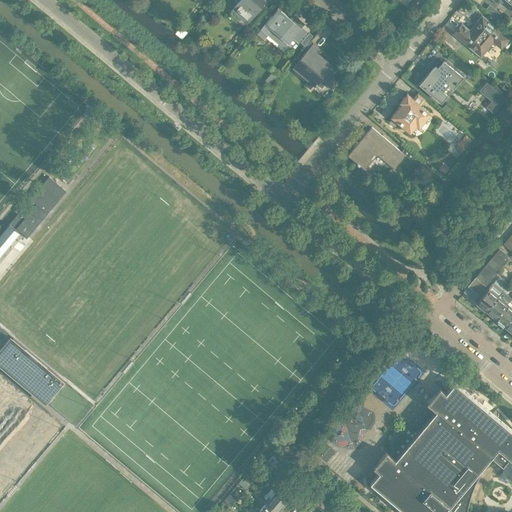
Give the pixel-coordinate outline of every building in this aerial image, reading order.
[(238,0),(239,0),(232,9),(247,23),(264,3),(260,0),(238,0)] [(511,0),(492,0),(498,5),(501,0),(503,1),(501,4),(507,9),(510,7),(511,8),(511,0)] [(490,5),(486,10),(498,20),(502,15),(490,5)] [(304,23),(297,17),(293,21),(278,8),(261,28),(268,35),(273,30),(288,43),(304,23)] [(462,24),(453,33),(481,56),(493,41),(501,48),(509,38),(482,15),(469,30),(462,24)] [(319,48),(313,44),(302,57),(302,56),(293,67),(314,85),(313,85),(315,87),(317,84),(322,78),(326,81),(331,76),(336,69),(316,52),(319,48)] [(435,66),(420,84),(441,101),(446,95),(444,93),(442,91),(449,83),(451,85),(453,86),(461,76),(444,62),(438,69),(435,66)] [(331,76),(326,81),(329,82),(335,87),(339,82),(331,76)] [(487,82),(480,89),(493,100),(499,105),(505,97),(487,82)] [(418,105),(406,95),(396,107),(397,108),(391,116),(410,132),(417,123),(423,127),(433,115),(419,104),(418,105)] [(458,115),(454,120),(460,125),(464,120),(458,115)] [(449,149),(460,156),(473,138),(463,131),(445,118),(436,131),(453,143),(449,149)] [(401,152),(372,127),(348,155),(357,163),(357,164),(359,166),(360,166),(365,169),(376,156),(378,156),(394,169),(405,156),(409,159),(413,155),(405,148),(401,152)] [(443,163),(439,169),(445,174),(449,168),(443,163)] [(60,199),(66,190),(49,176),(9,224),(23,235),(24,234),(27,237),(47,213),(45,212),(58,197),(60,199)] [(9,224),(0,234),(0,262),(14,246),(19,240),(23,235),(9,224)] [(503,244),(511,251),(511,242),(507,239),(503,244)] [(19,240),(14,246),(20,251),(25,246),(19,240)] [(499,248),(495,253),(505,262),(509,256),(499,248)] [(505,262),(495,253),(491,258),(501,266),(505,262)] [(501,266),(491,258),(488,262),(498,271),(501,266)] [(498,271),(488,262),(484,267),(494,275),(498,271)] [(494,275),(484,267),(480,271),(490,280),(494,275)] [(490,280),(480,271),(476,276),(486,284),(490,280)] [(486,284),(476,276),(472,281),(482,289),(486,284)] [(482,289),(472,281),(468,286),(478,294),(482,289)] [(476,302),(485,310),(498,295),(489,287),(476,302)] [(498,295),(485,310),(495,318),(507,303),(498,295)] [(511,306),(507,303),(495,318),(504,326),(511,316),(511,306)] [(65,381),(13,338),(5,348),(4,347),(2,349),(0,347),(0,360),(48,401),(65,381)] [(475,482),(478,475),(482,469),(487,462),(491,456),(497,461),(503,453),(511,460),(511,429),(454,381),(445,392),(440,387),(427,403),(430,405),(428,407),(418,418),(406,426),(399,431),(398,431),(397,432),(396,433),(395,433),(393,435),(392,436),(392,437),(391,438),(391,440),(390,441),(390,442),(390,443),(390,444),(390,446),(390,447),(390,448),(390,449),(390,450),(390,451),(391,452),(389,454),(386,451),(373,467),(379,471),(370,482),(405,511),(466,511),(468,504),(470,497),(472,490),(475,482)] [(320,455),(328,461),(336,450),(328,444),(320,455)] [(282,464),(276,459),(272,455),(267,461),(277,470),(282,464)] [(241,480),(239,483),(246,489),(249,486),(241,480)] [(275,491),(267,501),(277,510),(285,500),(275,491)] [(236,499),(229,494),(224,500),(225,502),(230,506),(236,499)] [(260,511),(275,511),(277,510),(267,501),(259,511),(260,511)]
